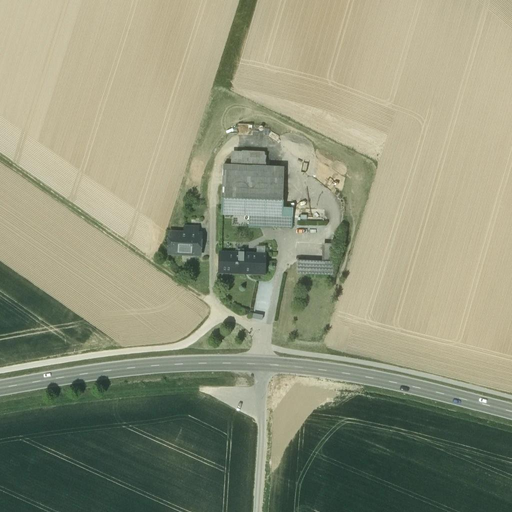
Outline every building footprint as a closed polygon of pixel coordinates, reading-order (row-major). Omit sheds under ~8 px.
[(237,134),(250,134),(250,123),(237,124),(237,134)] [(263,167),(264,154),(232,152),(232,166),(254,167),(263,167)] [(232,166),(223,165),(221,215),(250,216),(249,227),(292,229),(292,217),(282,217),(283,179),(253,178),(254,167),(232,166)] [(263,167),(254,167),(253,178),(283,179),(284,168),(263,167)] [(199,227),(184,226),(183,234),(198,235),(199,227)] [(183,234),(169,234),(168,254),(199,255),(200,235),(183,234)] [(330,245),(322,245),(321,263),(330,263),(330,245)] [(244,257),(219,256),(218,274),(219,274),(219,272),(230,273),(230,274),(244,275),(244,271),(265,272),(265,254),(244,254),(244,257)] [(321,263),(297,262),(296,274),(332,275),(333,263),(330,263),(321,263)]
